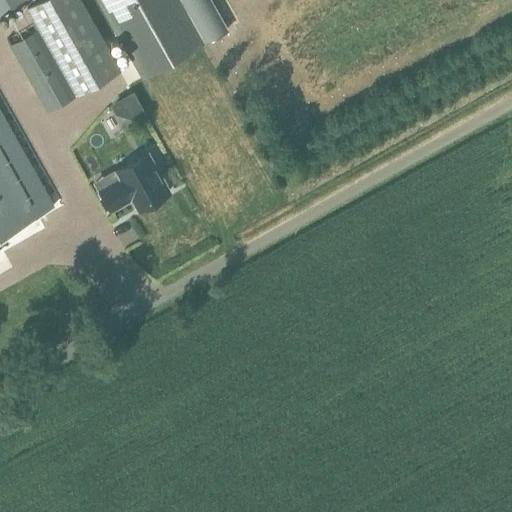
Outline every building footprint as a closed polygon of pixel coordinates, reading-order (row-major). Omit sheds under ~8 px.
[(0,0),(0,15),(26,0),(0,0)] [(81,0),(42,0),(28,8),(37,22),(77,95),(121,70),(81,0)] [(103,0),(147,76),(201,46),(174,0),(103,0)] [(77,95),(37,22),(8,38),(49,111),(77,95)] [(0,235),(38,215),(0,147),(0,235)] [(121,177),(100,189),(112,210),(127,201),(124,196),(130,193),(138,208),(170,191),(168,187),(170,185),(164,174),(161,176),(148,152),(117,170),(121,177)]
